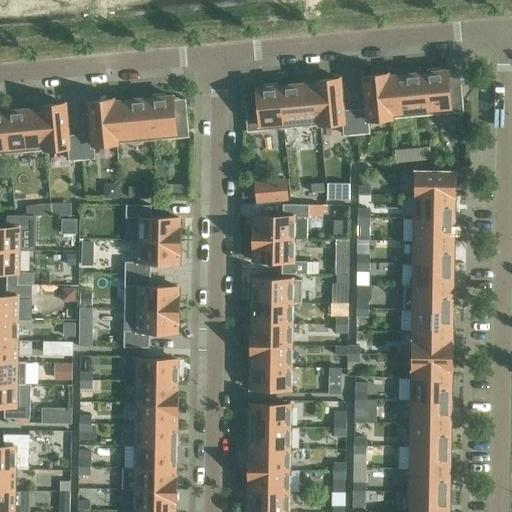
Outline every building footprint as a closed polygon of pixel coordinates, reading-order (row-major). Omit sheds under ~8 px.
[(426,73),(422,73),(426,114),(462,111),(460,85),(459,86),(459,88),(448,89),(446,71),(440,71),(439,68),(426,69),(426,73)] [(422,73),(388,76),(391,117),(426,114),(422,73)] [(366,109),(354,110),(356,133),(368,132),(367,120),(391,117),(388,76),(387,74),(363,76),(366,109)] [(339,78),(315,80),(315,83),(319,124),(343,122),(344,135),(356,133),(354,110),(342,111),(339,78)] [(247,105),(245,105),(248,130),(284,127),(280,86),(277,86),(276,82),(262,84),(263,87),(256,88),(258,106),(247,107),(247,105)] [(315,83),(280,86),(284,127),(319,124),(315,83)] [(151,98),(148,98),(152,139),(188,136),(186,111),(184,111),(185,113),(174,114),(172,96),(165,97),(165,93),(151,94),(151,98)] [(148,98),(113,101),(117,143),(152,139),(148,98)] [(92,134),(80,135),(82,159),(94,158),(93,145),(117,143),(113,101),(113,99),(89,101),(92,134)] [(65,103),(40,105),(41,108),(44,149),(68,147),(70,160),(82,159),(80,135),(68,136),(65,103)] [(0,153),(10,152),(6,111),(2,111),(2,108),(0,107),(0,153)] [(41,108),(6,111),(10,152),(44,149),(41,108)] [(429,146),(394,149),(395,163),(431,159),(429,146)] [(454,172),(415,171),(415,195),(453,196),(454,196),(454,172)] [(284,179),(254,182),(256,202),(286,199),(284,179)] [(188,183),(165,182),(165,194),(187,195),(188,183)] [(323,183),(310,184),(311,192),(324,191),(323,183)] [(370,186),(358,186),(358,194),(370,194),(370,186)] [(77,203),(77,192),(33,192),(33,203),(77,203)] [(453,196),(415,195),(414,218),(453,218),(453,196)] [(61,224),(79,228),(84,208),(66,204),(61,224)] [(151,205),(126,204),(126,217),(140,217),(140,239),(179,240),(179,227),(179,218),(174,218),(175,217),(174,217),(174,218),(168,218),(168,217),(167,217),(151,217),(151,205)] [(253,225),(253,238),(292,239),(293,217),(307,217),(307,216),(321,216),(321,205),(282,204),(282,216),(266,216),(266,215),(265,215),(265,216),(259,216),(259,215),(258,215),(254,215),(254,225),(253,225)] [(370,209),(357,208),(357,217),(370,217),(370,209)] [(7,228),(0,227),(0,250),(18,250),(18,228),(18,216),(7,216),(7,228)] [(370,217),(357,217),(357,225),(369,225),(370,217)] [(453,218),(414,218),(414,240),(453,241),(453,237),(453,232),(453,218)] [(98,227),(98,247),(124,246),(124,226),(98,227)] [(253,238),(253,251),(253,260),(257,260),(257,261),(258,261),(258,260),(264,260),(264,261),(265,261),(265,260),(281,261),(281,273),(306,273),(306,261),(292,261),(292,239),(253,238)] [(349,238),(337,238),(337,273),(348,273),(349,238)] [(139,261),(125,261),(125,273),(150,274),(150,262),(166,262),(166,263),(167,263),(167,262),(173,262),(173,263),(174,263),(174,262),(178,262),(178,253),(179,253),(179,240),(140,239),(139,261)] [(453,241),(414,240),(414,263),(452,264),(452,250),(453,245),(453,241)] [(94,243),(82,243),(82,266),(94,266),(94,243)] [(18,250),(0,250),(0,272),(6,272),(6,284),(18,285),(18,273),(18,250)] [(357,252),(356,260),(369,260),(369,252),(357,252)] [(369,260),(356,260),(356,269),(369,269),(369,260)] [(413,285),(404,285),(404,286),(452,286),(452,282),(452,277),(452,264),(414,263),(413,285)] [(150,274),(125,273),(124,286),(139,286),(138,308),(178,309),(178,296),(178,286),(173,286),(172,286),(172,287),(166,286),(150,286),(150,274)] [(348,274),(336,274),(336,283),(348,283),(348,274)] [(303,279),(252,278),(252,302),(291,302),(302,303),(303,279)] [(6,296),(0,296),(0,319),(17,320),(17,297),(18,297),(18,285),(6,284),(6,296)] [(452,286),(404,286),(403,309),(451,309),(452,296),(452,291),(452,286)] [(368,300),(356,300),(356,308),(368,308),(368,300)] [(291,302),(252,302),(252,323),(291,323),(291,302)] [(138,330),(124,330),(123,342),(149,343),(149,331),(165,331),(165,332),(166,332),(166,331),(172,331),(172,332),(172,331),(177,331),(177,322),(178,322),(178,309),(138,308),(138,330)] [(368,308),(356,308),(356,316),(368,316),(368,308)] [(451,309),(403,309),(403,310),(413,310),(412,332),(451,332),(451,328),(451,323),(451,309)] [(347,315),(335,315),(335,323),(347,323),(347,315)] [(17,320),(0,319),(0,340),(16,341),(17,320)] [(75,322),(64,322),(64,335),(75,335),(75,322)] [(251,331),(251,344),(291,344),(291,323),(252,323),(251,331)] [(347,323),(335,323),(334,331),(347,332),(347,323)] [(451,332),(412,332),(412,354),(451,355),(451,341),(451,337),(451,332)] [(16,341),(0,340),(0,361),(16,362),(16,341)] [(72,341),(60,341),(60,354),(72,354),(72,341)] [(291,344),(251,344),(250,356),(251,356),(251,365),(290,365),(291,344)] [(355,345),(347,345),(347,346),(347,353),(359,353),(359,345),(355,345)] [(347,346),(335,346),(335,354),(347,354),(347,353),(347,346)] [(359,353),(347,353),(347,354),(347,361),(359,361),(359,353)] [(451,355),(412,354),(412,377),(450,378),(450,373),(450,369),(451,369),(451,355)] [(177,359),(137,358),(137,381),(177,382),(177,359)] [(16,362),(0,361),(0,383),(16,384),(25,384),(26,362),(16,362)] [(72,363),(63,363),(63,378),(72,378),(72,363)] [(290,365),(251,365),(250,387),(290,388),(290,365)] [(329,367),(328,382),(340,382),(341,368),(329,367)] [(92,371),(80,371),(80,380),(92,380),(92,371)] [(450,378),(412,377),(411,400),(450,401),(450,387),(450,382),(450,378)] [(92,380),(80,380),(80,388),(92,388),(92,380)] [(177,382),(137,381),(137,402),(177,403),(177,390),(176,390),(177,382)] [(16,384),(0,383),(0,405),(4,406),(4,418),(29,418),(29,404),(15,404),(16,384)] [(367,391),(354,391),(354,399),(367,399),(367,391)] [(367,399),(354,399),(354,407),(366,407),(367,399)] [(450,401),(411,400),(411,423),(449,423),(450,419),(450,414),(450,401)] [(177,403),(137,402),(136,423),(176,424),(176,415),(177,415),(177,403)] [(290,404),(250,403),(250,427),(289,428),(290,404)] [(346,411),(334,411),(334,423),(346,424),(346,411)] [(91,415),(79,415),(79,423),(91,423),(91,415)] [(91,423),(79,423),(79,432),(91,432),(91,423)] [(176,424),(136,423),(136,445),(176,446),(176,424)] [(346,424),(334,423),(333,435),(346,436),(346,424)] [(449,423),(411,423),(410,446),(449,446),(449,433),(449,428),(449,423)] [(289,428),(250,427),(249,448),(289,449),(289,428)] [(3,446),(0,446),(0,469),(14,469),(14,448),(29,448),(29,434),(3,434),(3,446)] [(366,437),(354,436),(353,445),(366,445),(366,437)] [(176,446),(136,445),(136,468),(175,468),(176,446)] [(366,445),(353,445),(353,453),(366,453),(366,445)] [(449,446),(410,446),(410,468),(449,469),(449,465),(449,460),(449,446)] [(249,457),(249,469),(289,470),(289,449),(249,448),(249,457)] [(91,458),(79,458),(79,466),(91,466),(91,458)] [(345,463),(333,463),(333,471),(345,471),(345,463)] [(91,466),(79,466),(79,475),(91,475),(91,466)] [(175,468),(136,468),(135,489),(175,489),(176,477),(175,477),(175,468)] [(449,469),(410,468),(410,491),(448,492),(449,478),(449,473),(449,469)] [(14,469),(0,469),(0,490),(14,490),(14,469)] [(249,469),(248,482),(249,482),(249,490),(288,491),(289,470),(249,469)] [(345,471),(333,471),(333,479),(345,479),(345,471)] [(365,481),(352,481),(352,489),(364,489),(365,481)] [(175,489),(135,489),(135,510),(175,510),(175,502),(175,489)] [(365,489),(353,489),(352,497),(365,497),(365,489)] [(14,490),(0,490),(0,511),(13,511),(14,490)] [(288,491),(249,490),(248,511),(288,511),(288,491)] [(448,492),(410,491),(409,511),(447,511),(448,510),(448,505),(448,492)] [(90,500),(78,500),(78,509),(90,509),(90,500)]
